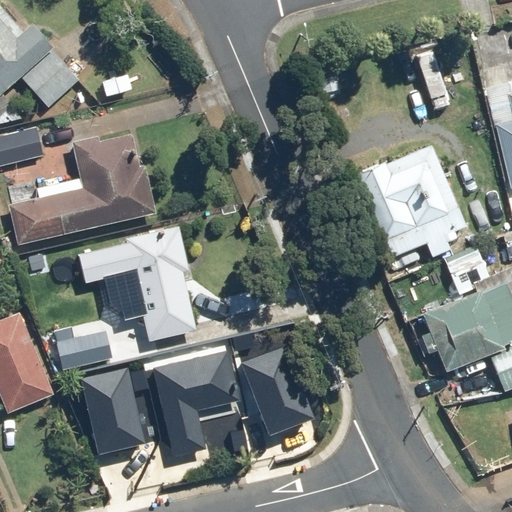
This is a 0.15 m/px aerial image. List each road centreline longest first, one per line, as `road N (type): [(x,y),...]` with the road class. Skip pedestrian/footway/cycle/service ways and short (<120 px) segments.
road 1 (residential): [(218,2),(405,462)]
road 2 (residential): [(405,462),(213,511)]
